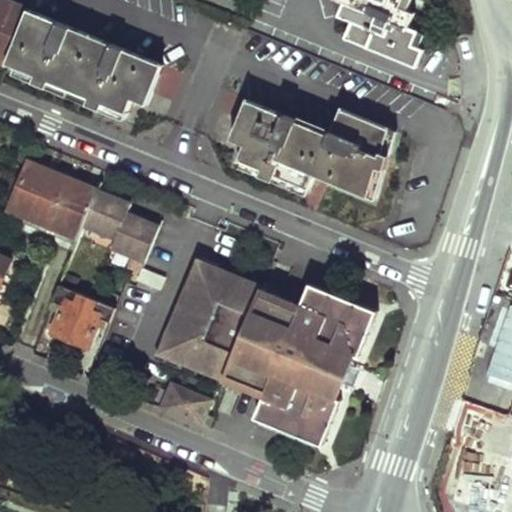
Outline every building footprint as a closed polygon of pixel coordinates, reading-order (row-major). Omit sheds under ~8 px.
[(0,0),(0,59),(10,64),(31,12),(0,0)] [(342,0),(345,1),(339,15),(351,20),(344,38),(417,69),(425,50),(421,49),(414,46),(420,31),(411,28),(417,13),(414,11),(403,7),(406,0),(342,0)] [(406,0),(403,7),(414,11),(418,0),(406,0)] [(31,12),(10,64),(130,114),(135,100),(149,106),(166,66),(31,11),(31,12)] [(420,31),(414,46),(421,49),(426,34),(420,31)] [(247,146),(242,160),(314,190),(320,175),(375,197),(392,130),(344,110),(333,137),(250,102),(234,141),(247,146)] [(34,161),(14,210),(83,238),(89,223),(103,189),(34,161)] [(136,200),(104,187),(103,189),(89,223),(121,236),(117,245),(149,258),(164,222),(132,209),(136,200)] [(0,253),(0,296),(15,259),(0,253)] [(166,350),(204,365),(207,358),(232,368),(256,303),(261,290),(265,281),(210,259),(190,310),(183,307),(166,350)] [(492,466),(511,392),(511,276),(463,458),(492,466)] [(261,290),(256,303),(362,346),(366,344),(380,310),(308,281),(299,305),(261,290)] [(66,305),(55,331),(93,347),(105,318),(114,321),(120,307),(65,284),(57,301),(66,305)] [(229,375),(227,381),(263,394),(254,417),(327,444),(340,410),(332,396),(350,352),(362,346),(256,303),(232,368),(229,375)] [(232,368),(207,358),(204,365),(229,375),(232,368)] [(178,382),(170,405),(215,425),(219,416),(211,412),(216,398),(178,382)]
